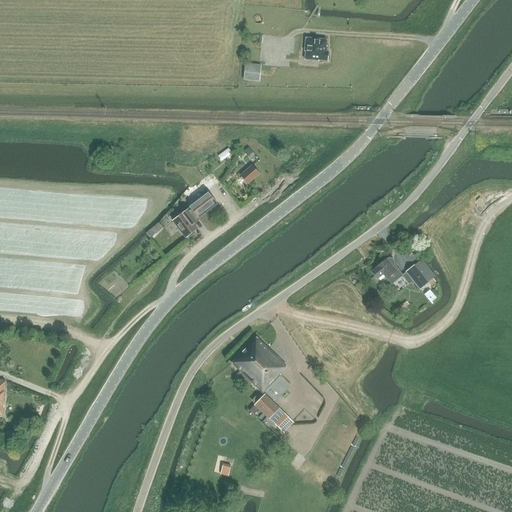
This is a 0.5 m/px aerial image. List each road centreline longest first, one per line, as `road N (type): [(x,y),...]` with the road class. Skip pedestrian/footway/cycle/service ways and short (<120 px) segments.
road 1 (unclassified): [(38,511),(171,299),(365,139),(473,0)]
road 2 (unclassified): [(137,511),(173,409),(205,354),(410,200),(511,69)]
road 3 (track): [(511,196),(483,224),(454,319),(425,339),(299,318),(284,295)]
road 4 (unknown): [(440,41),(305,27),(263,52)]
